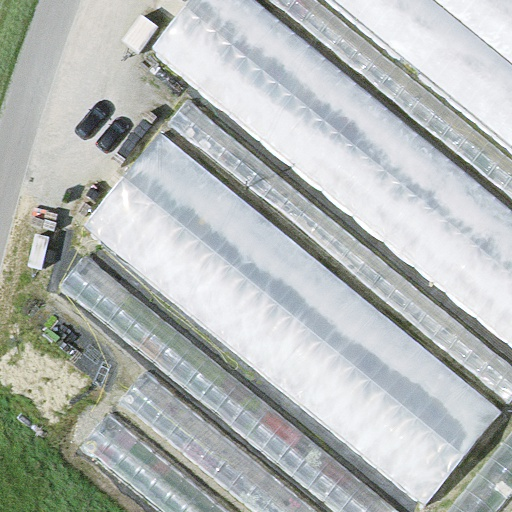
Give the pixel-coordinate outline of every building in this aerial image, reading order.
[(193,0),(150,51),(511,354),(511,224),(243,0),(193,0)] [(511,0),(309,0),(511,162),(511,0)] [(169,130),(507,408),(511,402),(511,380),(184,111),(169,130)] [(76,232),(412,511),(418,511),(495,421),(155,138),(76,232)] [(54,291),(324,511),(383,511),(78,262),(54,291)] [(24,333),(244,511),(302,511),(47,305),(24,333)] [(511,511),(511,442),(454,511),(511,511)]
